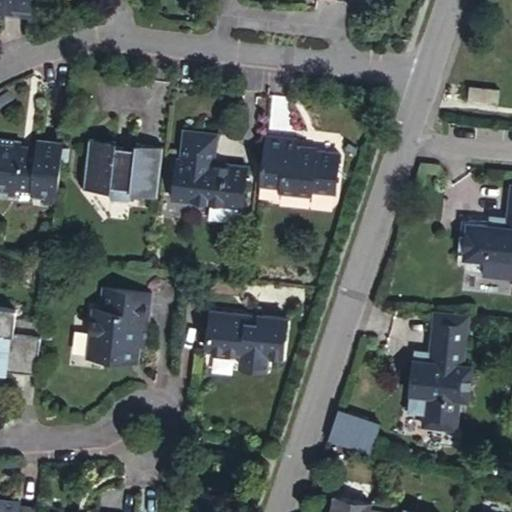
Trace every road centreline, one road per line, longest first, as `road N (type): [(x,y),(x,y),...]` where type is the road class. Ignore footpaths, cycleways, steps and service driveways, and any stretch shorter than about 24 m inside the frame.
road 1 (unclassified): [(276,511),(425,71)]
road 2 (residential): [(0,70),(19,57),(122,34),(425,71)]
road 3 (residential): [(140,456),(159,452),(170,437),(161,407),(131,405),(118,418),(117,437)]
